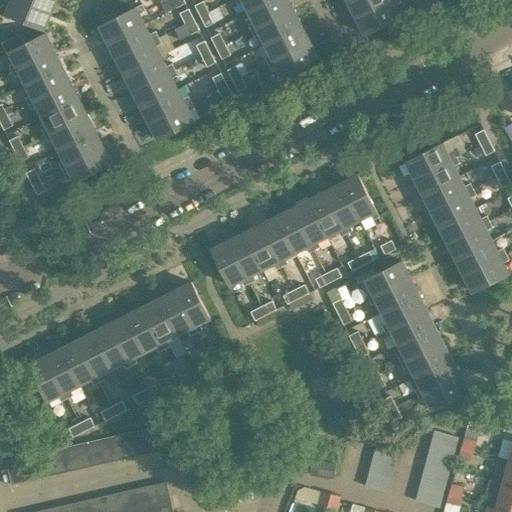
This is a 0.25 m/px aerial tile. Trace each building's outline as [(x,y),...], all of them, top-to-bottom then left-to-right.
[(51,11),(23,0),(6,0),(11,2),(6,13),(8,14),(7,18),(14,21),(16,18),(44,29),(51,11)] [(23,0),(51,11),(55,0),(23,0)] [(183,0),(172,0),(177,8),(185,4),(183,0)] [(235,0),(238,5),(243,2),(248,12),(272,0),(235,0)] [(288,0),(272,0),(248,12),(254,23),(249,26),(252,32),(293,10),(288,0)] [(352,0),(349,2),(357,19),(391,0),(352,0)] [(401,2),(399,0),(391,0),(357,19),(365,34),(400,15),(395,5),(401,2)] [(203,1),(194,6),(200,17),(208,12),(203,1)] [(141,5),(136,8),(99,27),(108,43),(144,25),(139,14),(145,11),(141,5)] [(185,24),(193,19),(188,9),(179,13),(185,24)] [(301,26),(293,10),(252,32),(254,37),(260,34),(265,45),(301,26)] [(208,12),(200,17),(205,27),(214,23),(208,12)] [(193,19),(185,24),(174,30),(179,40),(199,31),(193,19)] [(144,25),(108,43),(116,59),(158,38),(155,32),(149,35),(144,25)] [(301,26),(265,45),(270,55),(265,58),(268,63),(310,42),(301,26)] [(9,51),(15,63),(9,66),(12,72),(54,50),(45,33),(9,51)] [(217,50),(225,45),(219,33),(210,38),(217,50)] [(158,38),(116,59),(125,76),(161,57),(155,46),(161,43),(158,38)] [(201,56),(210,52),(204,41),(195,45),(201,56)] [(310,42),(268,63),(271,69),(276,67),(282,77),(318,58),(310,42)] [(230,55),(225,45),(217,50),(222,59),(230,55)] [(62,66),(54,50),(12,72),(15,78),(21,74),(26,84),(62,66)] [(215,62),(210,52),(201,56),(207,67),(215,62)] [(166,67),(161,57),(125,76),(133,91),(175,70),(172,64),(166,67)] [(242,63),(236,66),(241,76),(248,73),(242,63)] [(26,84),(32,95),(26,98),(28,104),(70,82),(62,66),(26,84)] [(241,76),(236,66),(227,70),(233,81),(241,77),(241,76)] [(175,70),(133,91),(141,108),(177,89),(172,79),(178,76),(175,70)] [(218,89),(226,84),(221,73),(212,78),(218,89)] [(241,77),(233,81),(238,91),(246,87),(241,77)] [(70,82),(28,104),(32,110),(38,107),(43,117),(79,99),(70,82)] [(232,95),(226,84),(218,89),(223,99),(232,95)] [(177,89),(141,108),(150,124),(191,102),(188,96),(183,99),(177,89)] [(43,117),(48,128),(42,131),(45,136),(87,115),(79,99),(43,117)] [(194,108),(191,102),(150,124),(158,140),(194,122),(189,111),(194,108)] [(9,105),(4,108),(1,103),(0,104),(0,118),(7,114),(12,111),(9,105)] [(7,114),(0,118),(0,122),(4,129),(12,125),(7,114)] [(95,131),(87,115),(45,136),(48,142),(54,139),(59,150),(95,131)] [(481,144),(489,140),(483,129),(475,133),(481,144)] [(59,150),(65,160),(59,163),(61,169),(104,147),(95,131),(59,150)] [(15,152),(24,147),(18,135),(9,140),(15,152)] [(489,140),(481,144),(486,155),(494,150),(489,140)] [(454,151),(448,154),(443,142),(407,161),(415,178),(457,156),(454,151)] [(24,147),(15,152),(20,161),(29,157),(24,147)] [(112,164),(104,147),(61,169),(64,174),(70,171),(76,182),(112,164)] [(457,156),(415,178),(423,194),(459,175),(454,165),(460,162),(457,156)] [(497,176),(506,172),(500,161),(491,165),(497,176)] [(32,184),(40,179),(34,168),(26,172),(32,184)] [(511,182),(506,172),(497,176),(502,187),(511,182)] [(379,216),(376,210),(358,174),(342,182),(360,219),(370,214),(373,219),(379,216)] [(465,186),(459,175),(423,194),(432,210),(473,188),(470,183),(465,186)] [(45,189),(40,179),(32,184),(37,194),(45,189)] [(360,219),(342,182),(325,191),(346,233),(352,230),(349,224),(360,219)] [(476,194),(473,188),(432,210),(440,226),(476,208),(471,197),(476,194)] [(325,191),(309,199),(328,235),(338,230),(341,236),(346,233),(325,191)] [(328,235),(309,199),(293,207),(314,249),(320,246),(317,240),(328,235)] [(314,249),(293,207),(277,215),(295,252),(306,246),(309,252),(314,249)] [(476,208),(440,226),(448,242),(490,221),(487,215),(481,218),(476,208)] [(277,215),(261,223),(282,265),(288,262),(285,257),(295,252),(277,215)] [(490,221),(448,242),(456,258),(492,240),(487,230),(493,227),(490,221)] [(261,223),(244,232),(263,268),(273,263),(276,268),(282,265),(261,223)] [(244,232),(229,240),(250,281),(255,279),(253,273),(263,268),(244,232)] [(250,281),(229,240),(211,248),(230,285),(240,280),(243,285),(250,281)] [(381,245),(385,254),(396,248),(391,240),(381,245)] [(492,240),(456,258),(464,274),(506,253),(503,247),(497,250),(492,240)] [(358,257),(362,265),(373,259),(369,251),(358,257)] [(506,253),(464,274),(473,291),(509,273),(503,262),(509,259),(506,253)] [(362,265),(358,257),(348,262),(352,270),(362,265)] [(366,279),(371,290),(366,293),(368,298),(410,277),(402,260),(366,279)] [(326,273),(331,281),(341,276),(337,267),(326,273)] [(331,281),(326,273),(316,278),(320,286),(331,281)] [(418,293),(410,277),(368,298),(372,304),(377,301),(383,312),(418,293)] [(191,281),(174,290),(195,332),(201,329),(198,323),(210,317),(191,281)] [(304,284),(294,289),(299,297),(309,292),(304,284)] [(333,303),(342,299),(336,287),(327,292),(333,303)] [(299,297),(294,289),(283,294),(288,303),(299,297)] [(195,332),(174,290),(158,298),(177,334),(186,329),(190,335),(195,332)] [(383,312),(388,322),(382,325),(385,330),(426,309),(418,293),(383,312)] [(177,334),(158,298),(142,306),(163,348),(169,345),(166,339),(177,334)] [(342,299),(333,303),(338,313),(347,309),(342,299)] [(262,305),(266,314),(276,309),(272,300),(262,305)] [(266,314),(262,305),(251,311),(255,320),(266,314)] [(142,306),(126,315),(144,351),(154,345),(157,351),(163,348),(142,306)] [(352,320),(347,309),(338,313),(344,324),(352,320)] [(435,326),(426,309),(385,330),(388,336),(394,334),(399,344),(435,326)] [(144,351),(126,315),(109,323),(131,365),(137,362),(133,356),(144,351)] [(131,365),(109,323),(94,331),(112,367),(122,362),(125,368),(131,365)] [(399,344),(404,354),(399,357),(402,363),(443,342),(435,326),(399,344)] [(112,367),(94,331),(77,339),(99,381),(104,379),(101,372),(112,367)] [(355,346),(363,341),(358,331),(349,335),(355,346)] [(77,339),(61,347),(80,383),(90,378),(93,384),(99,381),(77,339)] [(363,341),(355,346),(360,357),(369,352),(363,341)] [(443,342),(402,363),(404,369),(410,366),(415,376),(451,358),(443,342)] [(80,383),(61,347),(45,356),(67,398),(72,395),(69,389),(80,383)] [(219,351),(208,356),(212,365),(223,359),(219,351)] [(67,398),(45,356),(28,365),(46,401),(58,395),(61,401),(67,398)] [(212,365),(208,356),(198,362),(202,370),(212,365)] [(415,376),(421,386),(415,389),(418,395),(459,374),(451,358),(415,376)] [(371,378),(380,374),(375,363),(366,367),(371,378)] [(187,367),(176,373),(180,381),(191,376),(187,367)] [(180,381),(176,373),(165,378),(170,387),(180,381)] [(385,384),(380,374),(371,378),(377,388),(385,384)] [(468,391),(459,374),(418,395),(421,401),(426,398),(432,409),(468,391)] [(143,390),(148,398),(159,392),(155,384),(143,390)] [(148,398),(143,390),(133,395),(137,404),(148,398)] [(388,410),(397,406),(391,395),(382,399),(388,410)] [(122,400),(111,406),(116,415),(126,409),(122,400)] [(116,415),(111,406),(101,411),(105,420),(116,415)] [(402,416),(397,406),(388,410),(393,421),(402,416)] [(79,422),(84,431),(94,426),(90,417),(79,422)] [(84,431),(79,422),(69,428),(74,436),(84,431)] [(142,429),(147,453),(159,450),(153,426),(142,429)] [(130,432),(136,455),(147,453),(142,429),(130,432)] [(434,430),(431,442),(454,449),(458,436),(434,430)] [(119,434),(124,458),(136,455),(130,432),(119,434)] [(108,437),(113,461),(124,458),(119,434),(108,437)] [(96,440),(102,463),(113,461),(108,437),(96,440)] [(476,441),(463,438),(461,447),(473,450),(476,441)] [(374,452),(398,458),(401,445),(378,439),(374,452)] [(85,442),(90,466),(102,463),(96,440),(85,442)] [(74,445),(79,469),(90,466),(85,442),(74,445)] [(431,442),(428,454),(451,460),(454,449),(431,442)] [(62,448),(68,471),(79,469),(74,445),(62,448)] [(473,450),(461,447),(459,456),(471,459),(473,450)] [(62,448),(51,450),(56,474),(68,471),(62,448)] [(40,453),(45,476),(56,474),(51,450),(40,453)] [(374,452),(371,464),(395,470),(398,458),(374,452)] [(28,456),(34,479),(45,476),(40,453),(28,456)] [(451,460),(428,454),(425,466),(448,472),(451,460)] [(17,458),(22,482),(34,479),(28,456),(17,458)] [(6,461),(11,484),(22,482),(17,458),(6,461)] [(511,459),(509,459),(503,482),(511,484),(511,459)] [(313,460),(311,474),(333,477),(335,464),(313,460)] [(371,464),(368,475),(392,481),(395,470),(371,464)] [(448,472),(425,466),(421,478),(444,484),(448,472)] [(392,481),(368,475),(365,486),(388,492),(392,481)] [(444,484),(421,478),(418,489),(442,495),(444,484)] [(154,484),(160,508),(171,505),(166,481),(154,484)] [(451,482),(448,492),(461,495),(464,485),(451,482)] [(511,484),(503,482),(497,505),(511,509),(511,484)] [(154,484),(143,487),(149,510),(160,508),(154,484)] [(143,487),(132,489),(137,511),(140,511),(149,510),(143,487)] [(120,492),(125,511),(137,511),(132,489),(120,492)] [(442,495),(418,489),(415,500),(438,507),(442,495)] [(325,505),(328,493),(321,491),(317,503),(325,505)] [(109,494),(113,511),(125,511),(120,492),(109,494)] [(456,511),(461,495),(448,492),(443,511),(456,511)] [(340,496),(328,493),(325,505),(337,509),(340,496)] [(98,497),(101,511),(113,511),(109,494),(98,497)] [(86,500),(89,511),(101,511),(98,497),(86,500)] [(75,502),(77,511),(89,511),(86,500),(75,502)] [(64,505),(65,511),(77,511),(75,502),(64,505)]
